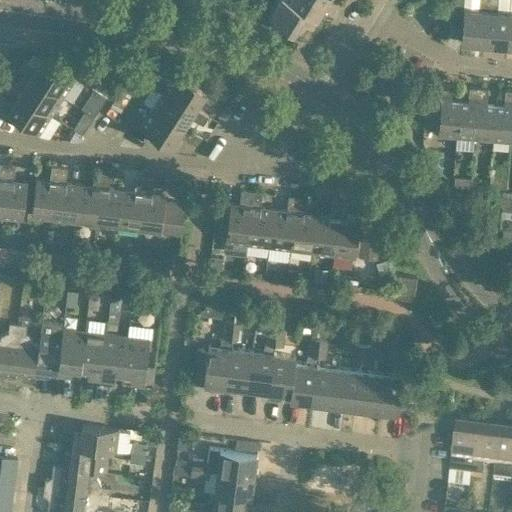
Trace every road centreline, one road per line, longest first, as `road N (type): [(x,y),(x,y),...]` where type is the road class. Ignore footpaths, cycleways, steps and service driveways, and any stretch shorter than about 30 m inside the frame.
road 1 (residential): [(0,140),(176,162),(189,175),(205,175),(273,139),(315,86)]
road 2 (tertiary): [(315,86),(189,38),(0,10)]
road 3 (tertiary): [(511,340),(449,272),(355,122),(315,86)]
road 4 (residential): [(410,511),(415,464),(383,441),(283,433)]
road 5 (residential): [(372,11),(457,65),(511,70)]
road 6 (residential): [(283,433),(160,416)]
road 7 (residential): [(39,400),(160,416)]
